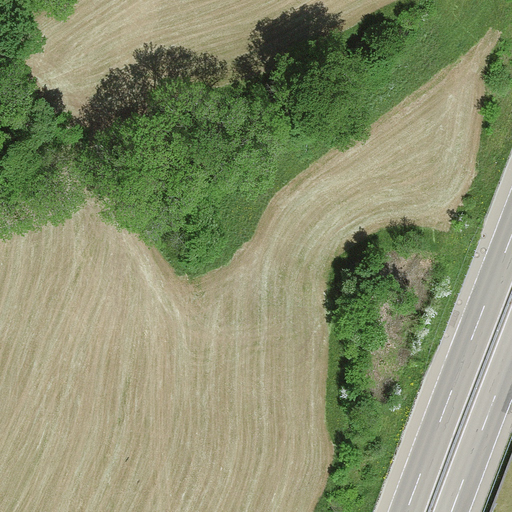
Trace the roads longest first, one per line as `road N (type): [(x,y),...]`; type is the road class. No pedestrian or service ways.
road 1 (motorway): [(511,234),(407,511)]
road 2 (motorway): [(453,511),(511,355)]
